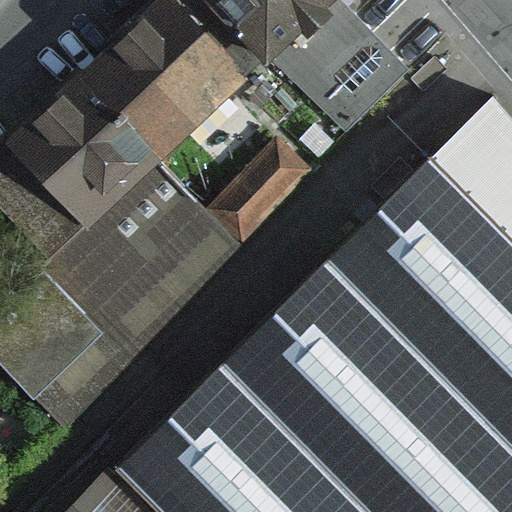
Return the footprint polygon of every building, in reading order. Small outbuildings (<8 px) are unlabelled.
[(161,0),(76,80),(152,161),(244,75),(172,0),(161,0)] [(172,0),(244,75),(324,0),(172,0)] [(356,6),(290,66),(345,126),(411,66),(356,6)] [(232,246),(152,161),(76,80),(0,151),(0,206),(128,343),(232,246)] [(279,149),(220,207),(246,233),(305,175),(279,149)] [(511,511),(511,233),(436,157),(73,511),(511,511)]
